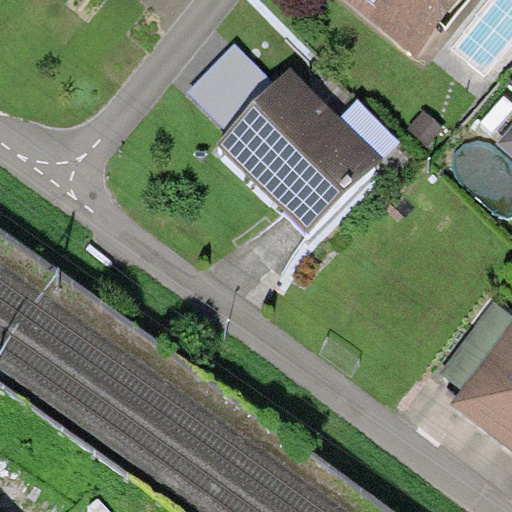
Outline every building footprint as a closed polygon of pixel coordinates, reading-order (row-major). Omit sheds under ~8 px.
[(464,0),(346,0),(417,57),(464,0)] [(511,1),(469,58),(500,81),(511,65),(511,1)] [(275,83),(235,42),(187,92),(227,132),(275,83)] [(331,106),(292,68),(275,83),(227,132),(219,143),(308,231),(385,159),(341,116),(331,106)] [(358,99),(341,116),(385,159),(402,141),(358,99)] [(445,128),(425,110),(408,129),(428,147),(445,128)] [(511,125),(497,143),(511,157),(511,125)] [(464,389),(511,325),(511,314),(493,301),(442,372),(464,389)] [(511,325),(464,389),(452,404),(511,449),(511,325)]
